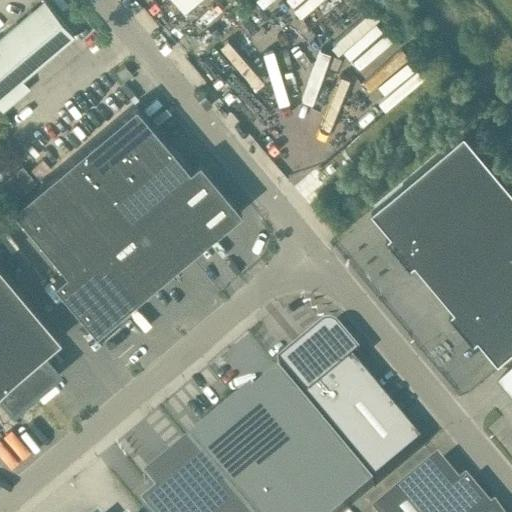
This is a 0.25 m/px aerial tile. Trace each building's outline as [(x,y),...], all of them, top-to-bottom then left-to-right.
[(74,34),(44,0),(42,0),(0,36),(0,108),(2,110),(29,87),(21,78),(74,34)] [(195,0),(174,0),(183,10),(195,0)] [(369,11),(338,44),(369,73),(400,39),(369,11)] [(336,148),(376,111),(367,100),(326,136),(336,148)] [(92,177),(154,125),(135,103),(73,155),(92,177)] [(110,198),(172,146),(154,125),(92,177),(110,198)] [(511,219),(511,185),(465,129),(372,207),(392,231),(388,235),(412,263),(416,259),(436,283),(511,219)] [(190,168),(189,167),(172,146),(110,198),(128,220),(148,203),(169,185),(190,168)] [(30,229),(92,177),(73,155),(11,207),(30,229)] [(169,185),(211,235),(241,210),(198,159),(189,167),(190,168),(169,185)] [(25,168),(0,188),(0,200),(6,207),(36,181),(25,168)] [(92,177),(30,229),(48,250),(110,198),(92,177)] [(148,203),(189,253),(211,235),(169,185),(148,203)] [(48,250),(65,271),(66,272),(83,257),(105,239),(126,221),(128,220),(110,198),(48,250)] [(148,203),(128,220),(126,221),(168,271),(189,253),(148,203)] [(511,283),(511,219),(436,283),(455,307),(451,310),(463,325),(511,283)] [(126,221),(105,239),(147,289),(168,271),(126,221)] [(105,239),(83,257),(125,307),(147,289),(105,239)] [(83,257),(66,272),(65,271),(53,281),(95,332),(125,307),(83,257)] [(0,392),(13,407),(57,370),(41,352),(59,336),(0,265),(0,392)] [(511,348),(511,283),(463,325),(475,339),(479,335),(499,359),(511,348)] [(324,331),(322,333),(279,368),(282,371),(377,485),(423,447),(354,364),(360,359),(339,334),(338,332),(336,331),(333,330),(331,330),(329,330),(326,330),(324,331)] [(511,356),(498,368),(499,370),(511,359),(511,356)] [(156,494),(141,507),(145,511),(345,511),(375,487),(279,373),(254,394),(252,391),(172,457),(169,453),(157,464),(160,467),(144,480),(153,491),(156,494)] [(461,488),(439,462),(378,511),(492,511),(468,483),(461,488)]
